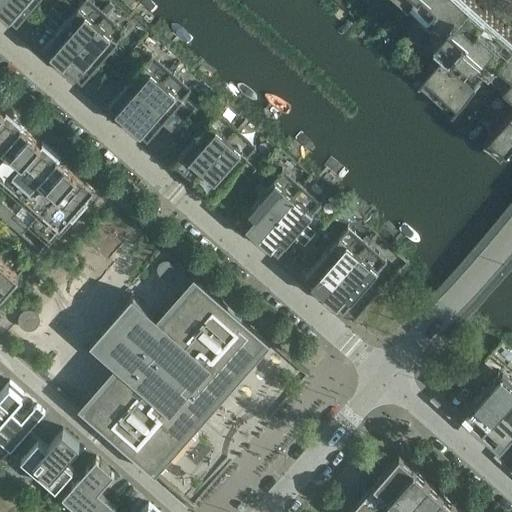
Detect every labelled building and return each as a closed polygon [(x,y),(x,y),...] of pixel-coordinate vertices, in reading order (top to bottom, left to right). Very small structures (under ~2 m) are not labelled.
[(0,7),(17,22),(36,0),(1,0),(0,2),(0,7)] [(63,63),(106,13),(91,0),(83,0),(44,45),(63,63)] [(435,99),(501,24),(474,0),(407,0),(438,28),(435,32),(436,33),(434,35),(449,48),(442,57),(441,57),(441,58),(418,83),(435,99)] [(83,80),(126,30),(106,13),(63,63),(83,80)] [(488,72),(511,44),(511,32),(501,24),(435,99),(453,114),(489,73),(488,72)] [(504,86),(511,76),(511,44),(488,72),(489,73),(504,86)] [(128,120),(172,71),(152,54),(109,103),(128,120)] [(161,122),(191,88),(172,71),(128,120),(148,137),(161,122)] [(0,147),(22,122),(4,107),(0,111),(0,147)] [(501,156),(511,143),(511,107),(483,140),(501,156)] [(194,177),(237,128),(218,111),(174,160),(194,177)] [(0,174),(4,178),(40,138),(22,122),(0,147),(0,174)] [(213,194),(256,145),(237,128),(194,177),(213,194)] [(22,194),(58,154),(40,138),(4,178),(22,194)] [(40,210),(76,169),(58,154),(22,194),(40,210)] [(259,235),(302,185),(283,168),(240,217),(259,235)] [(49,239),(95,187),(76,169),(40,210),(29,222),(49,239)] [(278,252),(322,202),(302,185),(259,235),(278,252)] [(11,209),(0,198),(0,214),(4,218),(11,209)] [(30,225),(11,209),(4,218),(22,234),(30,225)] [(324,292),(368,243),(348,225),(305,275),(324,292)] [(15,238),(5,230),(0,236),(0,237),(9,245),(15,238)] [(344,309),(387,260),(368,243),(324,292),(344,309)] [(0,295),(19,275),(17,273),(0,258),(0,295)] [(166,280),(167,280),(168,280),(170,280),(171,279),(172,279),(173,278),(173,277),(174,277),(175,276),(175,275),(176,274),(176,273),(176,272),(176,271),(176,270),(176,269),(176,268),(175,267),(175,266),(174,265),(173,265),(173,264),(172,263),(171,263),(170,262),(169,262),(168,262),(167,262),(166,262),(165,262),(164,262),(163,263),(162,263),(161,264),(160,265),(159,266),(158,267),(158,269),(158,270),(158,271),(158,272),(158,273),(158,274),(159,275),(159,276),(160,277),(161,278),(162,279),(164,280),(165,280),(166,280)] [(151,470),(266,339),(267,338),(222,299),(223,298),(198,277),(159,321),(132,297),(134,295),(132,293),(90,341),(92,343),(93,341),(121,367),(82,409),(107,431),(107,430),(127,448),(151,470)] [(39,315),(37,312),(36,311),(35,310),(33,309),(31,309),(30,309),(28,309),(27,309),(25,310),(23,311),(22,311),(21,313),(20,315),(19,316),(19,318),(18,320),(19,321),(19,322),(19,324),(20,325),(20,326),(22,327),(24,329),(26,330),(28,330),(30,330),(32,330),(34,329),(36,328),(36,327),(38,326),(39,324),(40,322),(40,320),(40,319),(40,318),(40,317),(39,316),(39,315)] [(511,394),(511,374),(503,366),(465,410),(484,427),(511,394)] [(45,412),(37,405),(21,423),(8,411),(24,393),(10,381),(0,392),(0,442),(11,452),(45,412)] [(503,443),(511,432),(511,394),(484,427),(503,443)] [(80,442),(63,428),(47,446),(39,438),(21,458),(56,488),(73,469),(64,460),(80,442)] [(383,503),(415,467),(399,454),(370,487),(371,487),(348,511),(377,511),(384,504),(383,503)] [(111,511),(117,506),(99,491),(114,472),(97,457),(62,496),(80,511),(111,511)] [(393,511),(399,511),(428,479),(415,467),(383,503),(384,504),(393,511)] [(423,511),(442,491),(428,479),(399,511),(423,511)] [(447,511),(456,503),(442,491),(423,511),(447,511)] [(159,511),(149,503),(140,511),(159,511)] [(465,511),(456,503),(447,511),(465,511)]
